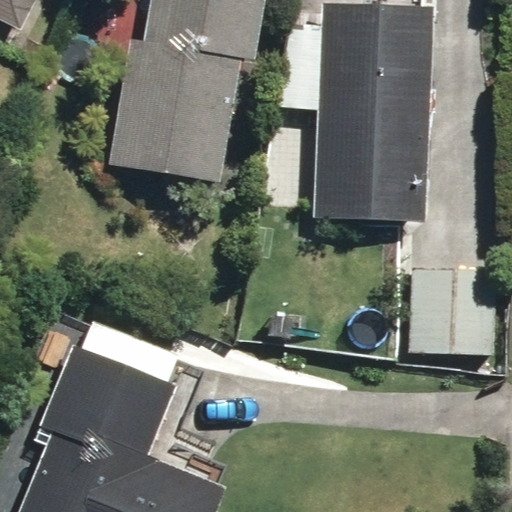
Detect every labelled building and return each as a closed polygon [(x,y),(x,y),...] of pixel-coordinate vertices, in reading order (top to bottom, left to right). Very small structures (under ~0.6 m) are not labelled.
[(0,0),(0,16),(15,23),(25,0),(0,0)] [(141,0),(107,167),(220,190),(259,0),(141,0)] [(316,116),(313,224),(432,229),(434,4),(318,1),(316,29),(285,28),(282,114),(316,116)] [(409,277),(406,349),(454,351),(457,278),(409,277)] [(182,351),(89,321),(76,356),(63,349),(26,438),(42,443),(13,511),(218,511),(229,490),(165,464),(193,391),(172,381),(182,351)]
